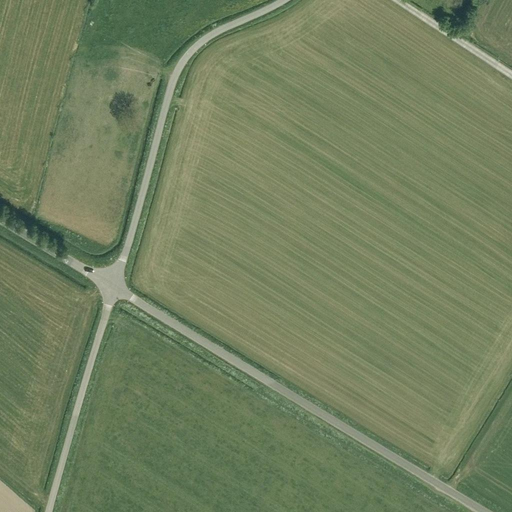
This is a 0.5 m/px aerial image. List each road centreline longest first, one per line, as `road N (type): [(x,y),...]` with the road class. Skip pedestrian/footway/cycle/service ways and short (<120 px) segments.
road 1 (unclassified): [(484,511),(114,288)]
road 2 (unclassified): [(114,288),(181,63),(208,37),(285,0)]
road 3 (unclassified): [(49,511),(114,288)]
road 4 (unclassified): [(0,219),(114,288)]
